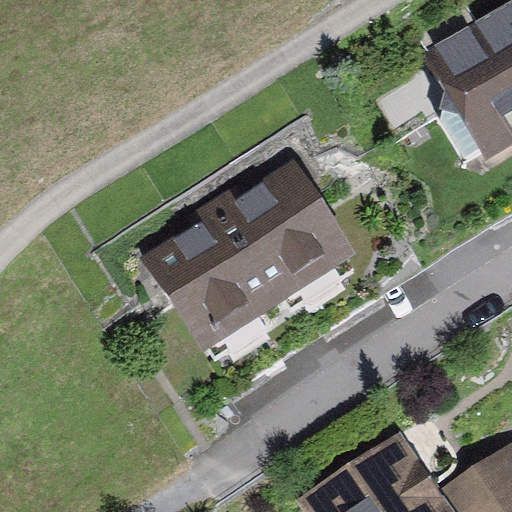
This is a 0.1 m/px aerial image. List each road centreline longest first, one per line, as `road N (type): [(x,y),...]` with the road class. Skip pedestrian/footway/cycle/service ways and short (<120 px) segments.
road 1 (track): [(0,252),(57,204),(382,0)]
road 2 (residential): [(198,477),(511,277)]
